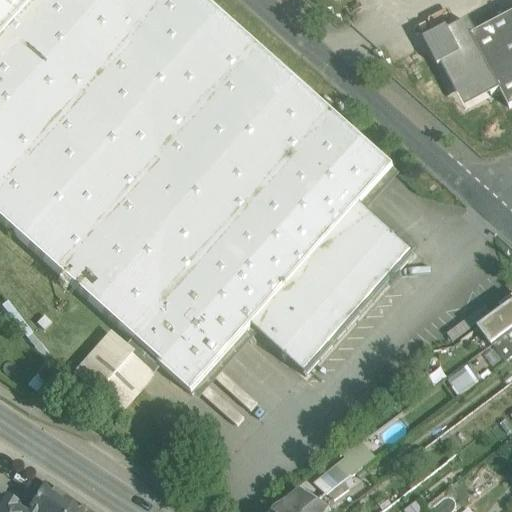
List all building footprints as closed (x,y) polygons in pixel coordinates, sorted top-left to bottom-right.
[(0,0),(0,36),(32,0),(0,0)] [(394,170),(203,0),(32,0),(0,36),(0,224),(131,341),(162,369),(192,396),(252,329),(361,207),(394,170)] [(511,16),(471,39),(491,75),(510,111),(511,109),(511,16)] [(491,75),(471,39),(454,48),(473,84),(491,75)] [(361,207),(252,329),(305,377),(414,256),(361,207)] [(511,297),(500,306),(504,311),(478,330),(492,348),(511,333),(511,297)] [(511,333),(492,348),(505,365),(511,359),(511,333)] [(123,350),(107,336),(72,375),(119,417),(154,378),(123,350)] [(162,369),(131,341),(123,350),(154,378),(162,369)] [(456,393),(481,382),(474,366),(448,378),(456,393)] [(349,460),(359,473),(390,450),(380,437),(374,442),(371,438),(346,457),(349,460)] [(359,473),(349,460),(342,466),(351,479),(359,473)] [(342,466),(314,486),(327,497),(343,485),(351,479),(342,466)] [(44,485),(27,511),(67,511),(72,503),(44,485)] [(343,485),(327,497),(334,502),(349,492),(343,485)] [(324,500),(307,488),(303,493),(319,503),(324,500)] [(303,493),(302,492),(276,511),(306,511),(319,503),(303,493)] [(0,511),(16,511),(18,508),(3,499),(0,503),(0,511)] [(86,511),(72,503),(67,511),(86,511)] [(328,509),(319,503),(306,511),(327,511),(329,509),(328,509)]
